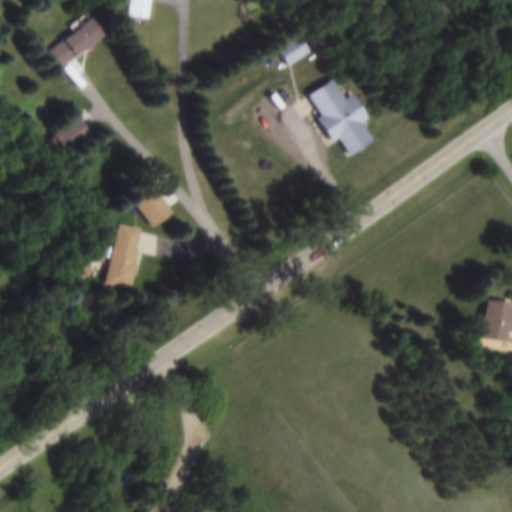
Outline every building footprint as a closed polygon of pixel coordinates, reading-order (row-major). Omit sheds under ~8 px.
[(128,0),(128,19),(149,20),(149,0),(128,0)] [(106,36),(94,19),(50,52),(62,68),(106,36)] [(283,66),(307,55),(299,37),(275,47),(283,66)] [(364,122),(350,96),(340,101),(330,82),(303,97),(328,142),(364,122)] [(53,137),(68,154),(90,134),(76,118),(53,137)] [(172,214),(148,184),(129,199),(153,229),(172,214)] [(105,287),(128,292),(141,232),(118,227),(105,287)] [(479,341),(506,343),(507,332),(511,332),(511,305),(483,302),(479,341)]
